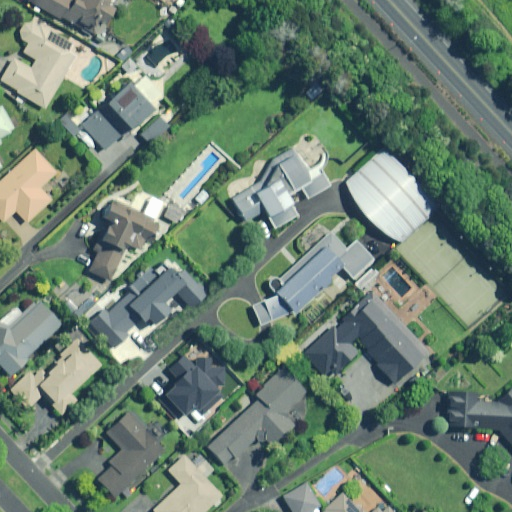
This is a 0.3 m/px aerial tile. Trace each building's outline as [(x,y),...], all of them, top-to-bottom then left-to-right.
[(29,0),(28,2),(59,18),(60,17),(95,36),(101,24),(104,25),(114,6),(109,3),(111,0),(29,0)] [(48,27),(50,23),(37,15),(31,24),(23,24),(18,32),(20,40),(27,44),(22,52),(36,60),(31,69),(13,59),(1,81),(19,91),(18,93),(45,109),(75,57),(66,52),(72,41),(48,27)] [(153,110),(130,83),(82,125),(105,151),(153,110)] [(0,137),(14,130),(0,103),(0,167),(1,167),(0,165),(0,144),(1,144),(0,142),(0,137)] [(168,126),(158,116),(139,134),(149,144),(168,126)] [(396,240),(401,242),(437,209),(383,149),(346,182),(348,188),(350,193),(352,198),(354,203),(357,208),(360,213),(364,217),(368,221),(372,225),(376,229),(381,232),(385,235),(390,238),(396,240)] [(56,173),(35,150),(0,182),(0,219),(3,223),(16,211),(27,223),(51,201),(40,189),(56,173)] [(310,181),(296,155),(277,165),(291,192),(300,187),(307,199),(329,187),(322,174),(310,181)] [(272,172),(250,185),(252,188),(232,200),(245,222),(263,211),(274,229),(297,216),(272,172)] [(210,196),(201,189),(193,199),(201,206),(210,196)] [(160,224),(113,199),(103,218),(111,223),(95,252),(98,254),(89,271),(109,282),(129,245),(139,251),(145,240),(150,243),(160,224)] [(182,210),(170,205),(164,219),(176,224),(182,210)] [(250,305),(259,327),(292,314),(295,317),(333,281),(331,278),(341,269),(351,279),(374,258),(356,240),(346,249),(330,232),(269,289),(275,295),(250,305)] [(165,306),(176,295),(190,309),(205,295),(189,278),(175,263),(126,309),(144,328),(147,326),(153,332),(172,314),(165,306)] [(408,341),(368,297),(342,320),(367,349),(364,351),(394,385),(431,352),(415,335),(408,341)] [(3,338),(0,336),(0,366),(10,377),(26,361),(25,360),(63,324),(42,301),(3,338)] [(136,323),(119,305),(109,315),(105,311),(91,324),(115,349),(130,336),(126,333),(136,323)] [(101,365),(76,339),(60,356),(36,379),(29,372),(9,391),(27,409),(41,395),(61,416),(76,401),(70,395),(101,365)] [(306,392),(283,368),(255,395),(258,398),(206,448),(226,468),(255,440),(260,445),(264,440),(271,448),(295,425),(284,413),(306,392)] [(511,389),(499,401),(477,399),(477,391),(448,389),(445,426),(480,429),(479,432),(490,433),(491,430),(495,430),(500,436),(511,447),(511,389)] [(156,441),(130,413),(107,434),(122,450),(108,462),(111,466),(96,479),(114,498),(165,451),(156,441)] [(205,511),(222,497),(184,456),(168,471),(180,485),(152,511),(153,511),(205,511)] [(311,511),(320,507),(306,484),(283,498),(292,511),(311,511)] [(390,511),(385,506),(380,510),(378,511),(360,511),(343,493),(322,511),(390,511)]
